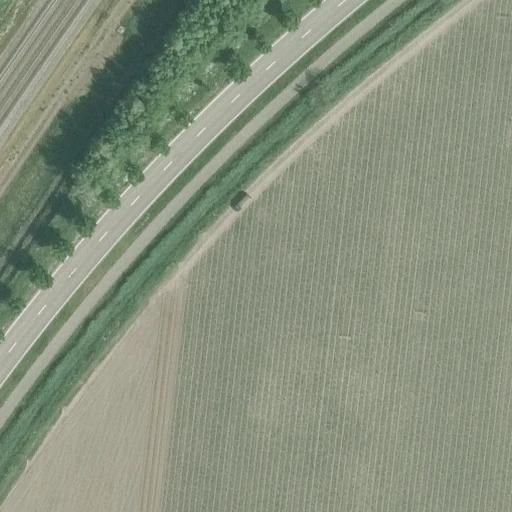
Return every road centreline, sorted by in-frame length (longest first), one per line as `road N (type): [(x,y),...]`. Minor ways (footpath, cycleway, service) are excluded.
road 1 (track): [(476,0),(240,205),(92,366),(0,495)]
road 2 (secondary): [(0,361),(195,132),(348,0)]
road 3 (track): [(127,0),(0,191)]
